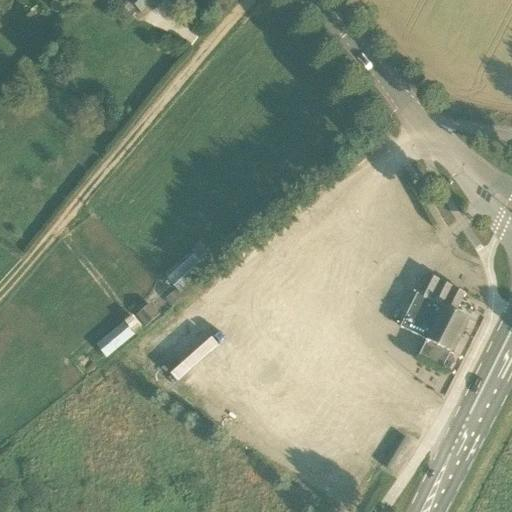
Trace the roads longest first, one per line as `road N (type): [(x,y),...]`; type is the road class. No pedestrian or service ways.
road 1 (track): [(246,0),(0,288)]
road 2 (tertiary): [(470,171),(318,0)]
road 3 (primary): [(427,511),(511,343)]
